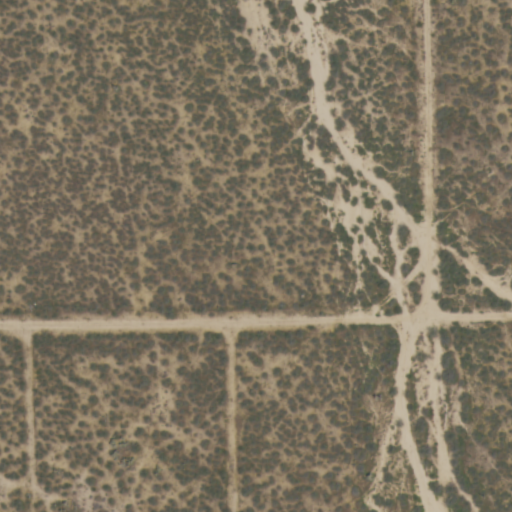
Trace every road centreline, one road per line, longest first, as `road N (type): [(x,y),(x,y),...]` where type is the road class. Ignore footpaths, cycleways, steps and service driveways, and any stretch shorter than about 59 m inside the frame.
road 1 (track): [(0,340),(511,330)]
road 2 (track): [(423,0),(431,511)]
